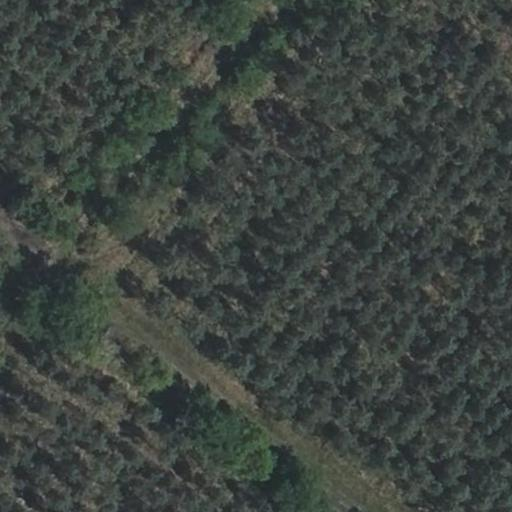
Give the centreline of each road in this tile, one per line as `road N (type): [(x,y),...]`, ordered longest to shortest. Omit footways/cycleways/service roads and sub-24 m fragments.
road 1 (track): [(0,384),(18,365),(18,311),(295,0)]
road 2 (track): [(0,219),(54,275),(115,313),(367,511)]
